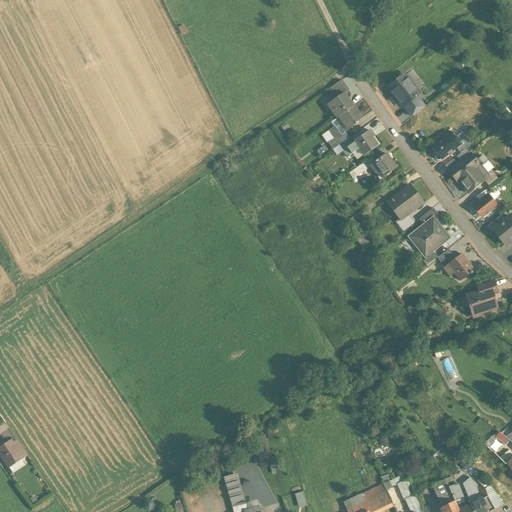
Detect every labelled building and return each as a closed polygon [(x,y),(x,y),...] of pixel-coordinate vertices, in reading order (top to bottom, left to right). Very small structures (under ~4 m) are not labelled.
[(404,77),(388,90),(402,107),(403,107),(415,97),(418,94),(404,77)] [(341,81),(330,88),(337,98),(343,94),(344,94),(348,91),(341,81)] [(337,98),(330,103),(330,106),(333,111),(331,112),(336,120),(338,118),(352,108),(347,101),(348,101),(344,94),(343,94),(337,98)] [(415,97),(403,107),(412,118),(424,108),(415,97)] [(352,108),(338,118),(347,130),(356,124),(355,123),(361,119),(360,119),(352,108)] [(507,120),(499,125),(503,132),(509,128),(508,126),(510,125),(507,120)] [(277,129),(281,134),(287,130),(283,124),(277,129)] [(338,147),(347,140),(344,134),(341,136),(335,127),(328,132),(333,139),(327,144),(332,151),(338,147)] [(351,145),(346,149),(351,156),(358,150),(363,156),(376,147),(370,139),(372,137),(369,132),(351,145)] [(453,141),(449,135),(443,140),(447,146),(453,141)] [(458,147),(455,149),(460,154),(466,150),(472,145),(467,139),(458,147)] [(351,145),(347,140),(338,147),(342,152),(346,149),(351,145)] [(443,140),(431,150),(435,155),(434,156),(433,158),(434,160),(436,161),(438,161),(440,161),(452,152),(447,146),(443,140)] [(447,146),(452,152),(455,149),(458,147),(453,141),(447,146)] [(351,156),(346,149),(342,152),(347,159),(351,156)] [(469,154),(466,150),(460,154),(453,160),(457,164),(469,154)] [(457,164),(448,172),(457,184),(460,182),(469,193),(484,181),(478,172),(481,169),(477,164),(469,154),(457,164)] [(375,163),(369,167),(370,168),(375,174),(376,173),(381,180),(396,169),(386,155),(375,163)] [(371,158),(363,164),(367,169),(370,168),(369,167),(375,163),(371,158)] [(453,160),(444,167),(448,172),(457,164),(453,160)] [(488,173),(480,162),(477,164),(481,169),(478,172),(484,181),(487,179),(488,173)] [(363,164),(353,171),(357,177),(367,169),(363,164)] [(307,170),(311,176),(316,172),(312,166),(307,170)] [(409,187),(390,202),(402,218),(402,219),(407,215),(421,205),(418,201),(419,200),(419,199),(417,196),(415,196),(409,187)] [(484,192),(476,198),(479,202),(487,196),(484,192)] [(479,202),(472,208),(479,217),(483,217),(496,207),(487,196),(479,202)] [(433,209),(419,220),(423,226),(432,219),(437,215),(433,209)] [(402,219),(402,218),(395,223),(403,233),(414,224),(407,215),(402,219)] [(501,216),(487,227),(491,233),(493,232),(493,231),(505,221),(501,216)] [(505,221),(493,231),(493,232),(504,246),(508,243),(507,243),(510,241),(511,239),(511,219),(510,217),(505,221)] [(423,226),(412,234),(421,246),(417,249),(424,259),(449,239),(432,219),(423,226)] [(361,249),(367,244),(356,228),(350,220),(344,225),(361,249)] [(374,240),(362,223),(356,228),(367,244),(374,240)] [(437,259),(440,264),(451,255),(448,250),(437,259)] [(433,254),(422,263),(426,267),(437,259),(433,254)] [(474,271),(461,255),(447,266),(460,282),(469,275),(470,276),(472,274),(471,273),(474,271)] [(493,282),(476,288),(478,293),(490,289),(492,296),(497,294),(493,282)] [(478,293),(468,297),(471,305),(469,309),(471,314),(478,317),(480,314),(490,310),(491,311),(494,310),(495,307),(495,306),(492,296),(490,289),(478,293)] [(511,350),(501,345),(499,348),(511,354),(511,351),(511,350)] [(442,361),(449,379),(458,376),(451,357),(442,361)] [(508,445),(510,441),(509,441),(506,437),(501,434),(495,440),(496,441),(488,449),(493,453),(498,458),(510,449),(508,445)] [(10,442),(0,449),(0,455),(8,468),(22,459),(13,446),(10,442)] [(18,443),(13,446),(22,459),(27,456),(18,443)] [(365,444),(351,449),(354,458),(368,452),(365,444)] [(511,450),(510,449),(498,458),(504,464),(511,458),(511,450)] [(488,452),(478,462),(482,467),(492,457),(488,452)] [(495,464),(490,469),(494,474),(500,469),(495,464)] [(511,485),(511,475),(503,466),(500,469),(494,474),(507,489),(511,485)] [(223,478),(232,511),(260,511),(259,507),(247,510),(237,475),(223,478)] [(385,491),(391,488),(386,476),(380,479),(382,485),(385,491)] [(445,480),(449,488),(457,485),(451,477),(445,480)] [(489,486),(481,477),(477,481),(485,490),(489,486)] [(405,501),(414,496),(407,480),(391,488),(385,491),(392,508),(405,501)] [(431,488),(441,509),(454,502),(449,488),(445,480),(431,488)] [(489,485),(504,506),(509,503),(494,482),(489,485)] [(487,497),(481,501),(477,492),(475,493),(471,484),(467,486),(469,506),(472,511),(491,511),(494,511),(487,497)] [(385,491),(382,485),(342,504),(346,511),(386,511),(393,509),(392,508),(385,491)] [(449,488),(454,502),(462,499),(459,492),(459,490),(457,486),(457,485),(449,488)] [(305,491),(297,493),(301,507),(309,505),(305,491)] [(405,501),(410,511),(412,511),(419,509),(420,508),(414,496),(405,501)] [(458,511),(454,502),(441,509),(439,510),(439,511),(458,511)] [(174,506),(175,511),(184,511),(182,503),(174,506)]
